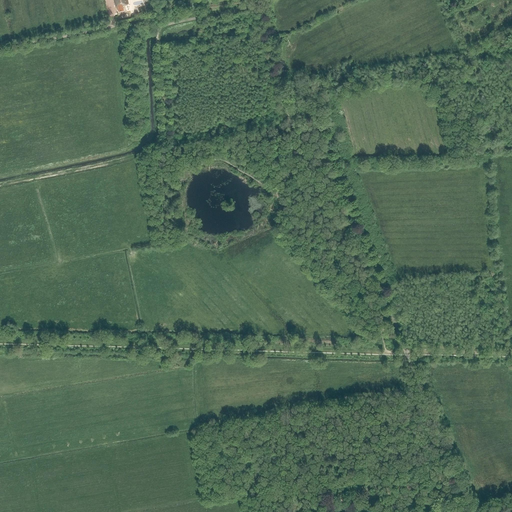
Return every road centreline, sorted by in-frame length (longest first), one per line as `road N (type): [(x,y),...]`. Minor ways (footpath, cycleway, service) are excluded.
road 1 (track): [(0,340),(511,354)]
road 2 (track): [(0,47),(159,22)]
